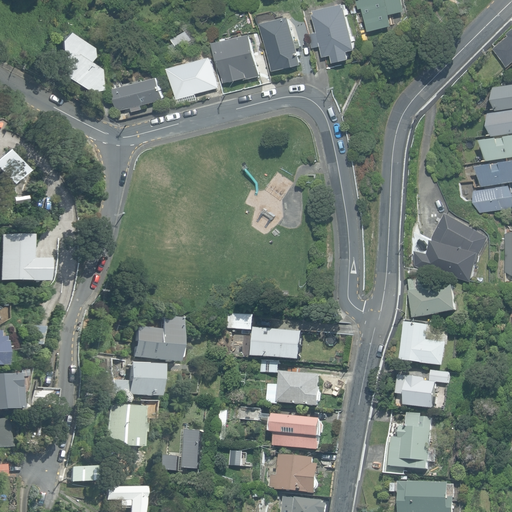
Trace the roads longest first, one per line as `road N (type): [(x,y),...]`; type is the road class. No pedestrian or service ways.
road 1 (residential): [(117,145),(232,108),(293,96),(315,102),(329,126),(340,181),(348,292),(376,322)]
road 2 (residential): [(511,1),(403,112),(376,322)]
road 3 (unclassified): [(117,145),(111,194),(63,347),(61,411),(44,480)]
road 4 (residential): [(376,322),(343,511)]
road 5 (residential): [(0,74),(117,145)]
